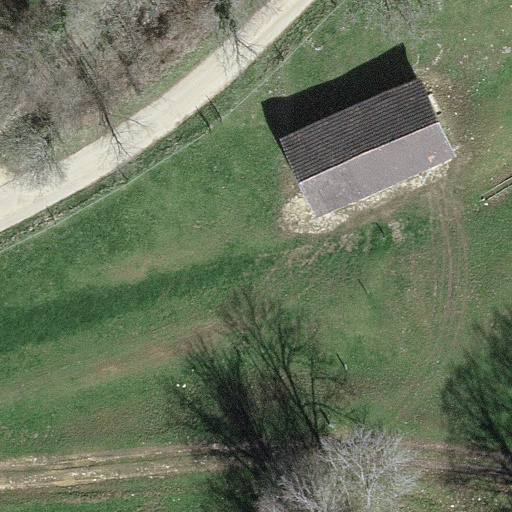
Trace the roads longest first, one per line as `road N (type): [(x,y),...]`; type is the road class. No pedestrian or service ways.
road 1 (track): [(0,480),(310,451),(511,477)]
road 2 (track): [(0,115),(101,0)]
